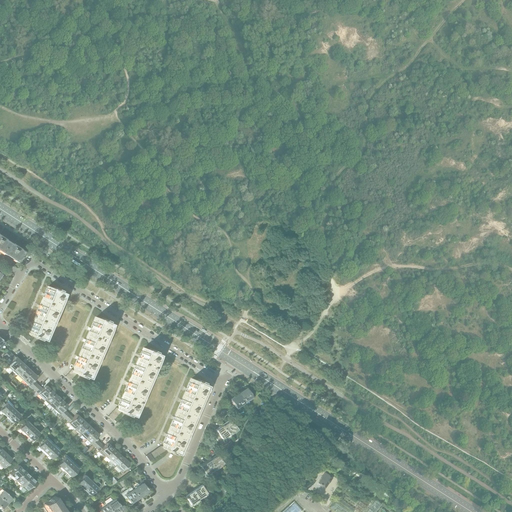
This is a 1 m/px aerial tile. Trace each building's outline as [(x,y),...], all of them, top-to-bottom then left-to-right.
[(10,252),(15,245),(13,244),(12,245),(6,241),(0,251),(6,255),(9,251),(10,252)] [(9,251),(6,255),(15,261),(22,251),(15,246),(15,245),(10,252),(9,251)] [(42,301),(54,306),(60,291),(56,290),(57,288),(53,287),(53,288),(48,286),(47,288),(42,301)] [(46,323),(54,306),(42,301),(34,318),(46,323)] [(88,335),(100,340),(108,322),(105,321),(104,320),(104,319),(101,317),(100,319),(96,317),(89,331),(88,335)] [(40,338),(46,323),(34,318),(28,332),(27,331),(25,333),(29,337),(32,335),(32,336),(35,338),(36,337),(37,337),(40,338)] [(92,358),(100,340),(88,335),(86,339),(80,353),(92,358)] [(137,362),(149,367),(155,353),(152,351),(152,350),(150,349),(149,348),(148,350),(143,348),(142,351),(137,362)] [(6,361),(12,355),(10,353),(5,358),(4,359),(6,361)] [(80,353),(73,370),(72,371),(76,373),(77,373),(76,374),(80,376),(80,375),(84,376),(92,358),(80,353)] [(12,371),(20,362),(20,361),(17,358),(17,359),(15,357),(14,357),(12,355),(6,361),(4,364),(12,371)] [(17,375),(25,366),(22,363),(20,362),(12,371),(17,375)] [(142,384),(149,367),(137,362),(130,378),(142,384)] [(17,375),(22,380),(30,371),(27,368),(25,366),(17,375)] [(67,374),(71,378),(76,373),(72,371),(73,370),(71,369),(67,374)] [(30,371),(22,380),(27,385),(31,389),(32,388),(36,384),(32,380),(35,376),(32,373),(30,371)] [(135,400),(142,384),(130,378),(123,395),(135,400)] [(184,395),(196,400),(203,384),(199,382),(200,380),(196,379),(196,380),(191,378),(189,383),(184,395)] [(42,389),(36,384),(32,388),(38,394),(37,394),(41,398),(42,397),(43,398),(51,390),(45,386),(42,389)] [(238,393),(243,402),(247,399),(247,400),(252,397),(251,396),(251,397),(249,394),(246,388),(238,393)] [(44,401),(48,404),(56,395),(51,390),(43,398),(45,400),(44,401)] [(243,402),(238,393),(229,399),(233,404),(234,404),(236,407),(240,405),(240,404),(243,402)] [(54,408),(61,400),(56,395),(48,404),(51,407),(52,407),(54,408)] [(129,414),(135,400),(123,395),(119,406),(117,408),(117,409),(121,411),(122,411),(121,413),(125,414),(125,413),(127,413),(129,414)] [(189,417),(196,400),(184,395),(177,412),(189,417)] [(59,413),(64,418),(68,413),(65,411),(63,409),(66,405),(61,400),(54,408),(55,409),(54,410),(58,414),(59,413)] [(5,416),(14,407),(8,401),(6,403),(0,408),(0,414),(2,413),(5,416)] [(10,424),(19,414),(17,413),(19,411),(14,407),(5,416),(9,419),(6,421),(10,424)] [(116,407),(112,412),(116,416),(121,411),(117,409),(117,408),(116,407)] [(181,434),(189,417),(177,412),(170,429),(181,434)] [(70,425),(73,428),(81,419),(80,418),(81,418),(78,416),(76,415),(76,414),(72,418),(68,413),(64,418),(66,420),(68,422),(68,423),(69,424),(69,425),(70,426),(70,425)] [(79,433),(87,424),(86,423),(83,421),(81,420),(81,419),(73,428),(75,429),(74,430),(75,431),(76,430),(79,433)] [(25,434),(33,424),(29,420),(27,422),(25,420),(16,430),(19,433),(21,431),(25,434)] [(230,420),(223,425),(229,435),(237,429),(234,425),(233,425),(230,420)] [(33,424),(25,434),(28,437),(26,439),(29,442),(38,432),(36,431),(38,429),(33,424)] [(84,438),(92,429),(91,428),(92,428),(89,426),(88,426),(87,425),(87,424),(79,433),(80,434),(79,435),(80,436),(81,435),(84,438)] [(217,433),(213,435),(218,442),(222,439),(223,441),(224,442),(228,440),(227,438),(229,436),(229,435),(223,425),(222,425),(215,430),(217,433)] [(90,443),(95,447),(99,442),(94,438),(98,434),(97,434),(97,433),(94,431),(92,430),(92,429),(84,438),(85,439),(85,440),(86,441),(86,440),(89,443),(90,443)] [(173,452),(181,434),(170,429),(163,443),(162,446),(162,447),(164,448),(166,449),(165,451),(169,452),(170,451),(173,452)] [(41,449),(44,452),(53,443),(46,437),(36,448),(39,451),(41,449)] [(105,455),(112,448),(106,443),(103,446),(99,442),(95,447),(99,451),(100,450),(105,455)] [(53,443),(44,452),(47,455),(45,457),(48,460),(59,449),(53,443)] [(105,455),(110,460),(117,453),(112,448),(105,455)] [(5,453),(0,458),(0,463),(0,464),(3,466),(11,459),(5,453)] [(110,460),(115,464),(122,457),(117,453),(110,460)] [(208,460),(215,469),(223,463),(217,454),(208,460)] [(60,467),(63,470),(72,461),(66,455),(55,466),(58,469),(60,467)] [(122,457),(115,464),(114,465),(115,466),(116,465),(121,470),(120,471),(121,471),(125,466),(126,467),(128,465),(127,464),(129,463),(122,457)] [(206,475),(215,469),(208,460),(200,466),(206,475)] [(72,461),(63,470),(67,473),(64,476),(68,478),(78,467),(72,461)] [(15,479),(23,470),(22,470),(23,469),(20,467),(19,467),(17,465),(9,474),(11,475),(10,476),(11,477),(12,476),(15,479)] [(18,482),(21,484),(29,476),(28,475),(25,472),(23,470),(15,479),(17,481),(16,482),(17,482),(18,482)] [(325,488),(332,478),(325,473),(321,478),(318,483),(319,484),(320,485),(320,484),(325,488)] [(83,488),(92,479),(87,475),(85,476),(84,475),(74,485),(77,488),(79,485),(83,488)] [(29,476),(21,484),(19,486),(21,488),(22,487),(23,486),(26,490),(27,489),(28,489),(30,487),(29,486),(34,481),(34,480),(31,477),(29,476)] [(92,479),(83,488),(86,491),(84,494),(87,497),(93,490),(94,491),(99,486),(99,485),(100,484),(99,483),(99,482),(98,482),(97,482),(96,482),(95,482),(92,479)] [(374,511),(380,504),(375,500),(373,501),(348,482),(329,508),(335,511),(351,511),(354,509),(358,511),(374,511)] [(142,483),(132,489),(137,497),(147,491),(142,483)] [(193,490),(199,498),(207,493),(202,486),(203,486),(202,484),(201,485),(201,484),(193,490)] [(130,487),(121,493),(124,499),(125,498),(129,503),(137,497),(132,489),(130,487)] [(0,492),(0,497),(6,504),(11,498),(2,490),(0,492)] [(199,498),(193,490),(184,496),(188,500),(190,504),(191,504),(199,498)] [(65,511),(62,507),(59,503),(55,496),(44,504),(43,503),(42,504),(47,511),(65,511)] [(106,504),(110,511),(114,511),(120,508),(114,499),(106,504)]
